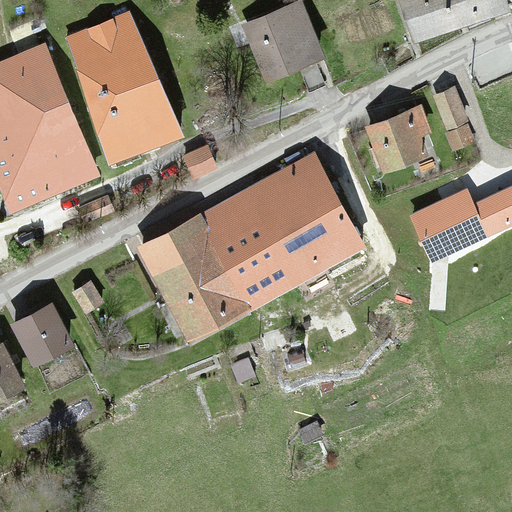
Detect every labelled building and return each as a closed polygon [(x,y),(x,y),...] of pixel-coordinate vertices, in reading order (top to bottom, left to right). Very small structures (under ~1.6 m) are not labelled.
[(441,0),(397,0),(408,29),(447,14),(441,0)] [(294,5),(243,28),(266,78),(317,55),(294,5)] [(122,16),(62,41),(110,156),(170,132),(122,16)] [(43,50),(0,66),(0,188),(8,209),(93,175),(43,50)] [(450,90),(430,97),(438,122),(458,115),(450,90)] [(414,109),(363,127),(380,173),(431,155),(414,109)] [(460,128),(445,135),(452,149),(467,142),(460,128)] [(307,157),(135,246),(184,340),(356,251),(307,157)] [(465,192),(413,216),(432,259),(511,222),(511,188),(472,207),(465,192)] [(85,283),(71,292),(84,314),(98,305),(85,283)] [(45,305),(9,323),(30,364),(66,346),(45,305)] [(0,358),(0,393),(14,386),(0,358)] [(313,425),(297,433),(303,444),(319,437),(313,425)]
